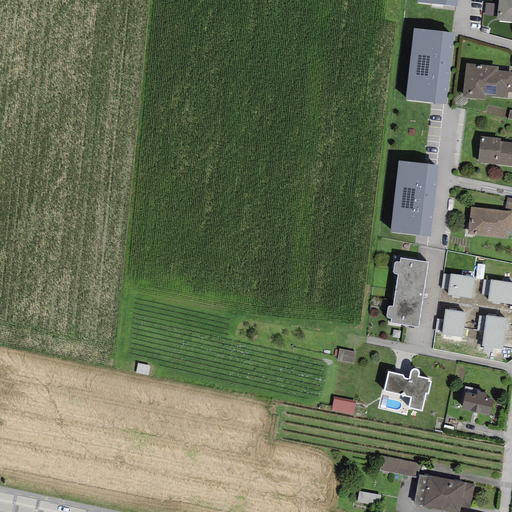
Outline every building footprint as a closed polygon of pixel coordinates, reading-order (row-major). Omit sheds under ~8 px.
[(511,0),(498,0),(498,4),(497,17),(497,21),(511,22),(511,0)] [(498,4),(486,3),(484,16),(497,17),(498,4)] [(454,33),(414,29),(406,100),(446,105),(454,33)] [(466,63),(462,98),(485,100),(486,96),(507,98),(508,93),(511,92),(511,71),(498,70),(498,67),(466,63)] [(480,136),(478,163),(511,166),(511,142),(500,141),(500,138),(480,136)] [(439,165),(398,161),(390,232),(430,237),(439,165)] [(511,212),(471,207),(468,234),(506,239),(507,232),(511,232),(511,216),(511,212)] [(390,323),(418,327),(428,262),(400,258),(399,262),(397,262),(396,262),(395,262),(394,263),(393,272),(393,273),(394,274),(395,274),(397,275),(392,306),(390,306),(389,306),(388,306),(388,307),(386,316),(386,317),(387,318),(388,318),(391,319),(390,323)] [(441,288),(448,290),(450,275),(443,274),(441,288)] [(471,299),(475,277),(450,274),(450,275),(448,290),(448,295),(471,299)] [(481,295),(488,296),(491,281),(483,280),(481,295)] [(511,305),(511,303),(511,283),(490,280),(491,281),(488,296),(488,301),(511,305)] [(462,337),(466,313),(445,309),(444,320),(442,333),(442,334),(462,337)] [(477,331),(484,331),(486,317),(479,316),(477,331)] [(502,349),(506,319),(486,316),(486,317),(484,331),(482,346),(484,346),(483,350),(492,351),(493,347),(502,349)] [(442,333),(444,320),(437,319),(435,332),(442,333)] [(340,349),(339,361),(356,362),(356,350),(340,349)] [(388,371),(383,391),(410,398),(408,409),(422,412),(426,395),(428,395),(432,381),(430,381),(430,379),(419,376),(420,374),(419,372),(419,370),(417,369),(415,368),(413,369),(411,370),(410,371),(408,378),(405,378),(403,375),(388,371)] [(465,393),(462,409),(490,416),(494,399),(486,398),(487,394),(478,391),(477,396),(465,393)] [(336,397),(333,410),(354,414),(357,402),(336,397)] [(379,471),(417,478),(420,464),(382,456),(379,471)] [(419,475),(413,504),(423,506),(422,507),(447,511),(459,511),(461,507),(470,509),(475,484),(429,475),(428,476),(419,475)] [(360,492),(360,502),(380,503),(381,493),(360,492)]
